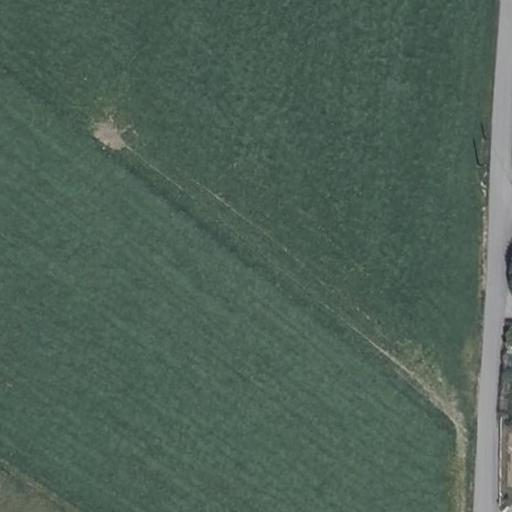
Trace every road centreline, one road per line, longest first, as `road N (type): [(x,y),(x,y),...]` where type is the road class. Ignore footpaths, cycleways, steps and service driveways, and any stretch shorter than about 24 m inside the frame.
road 1 (residential): [(501,196),(483,511)]
road 2 (residential): [(511,0),(501,196)]
